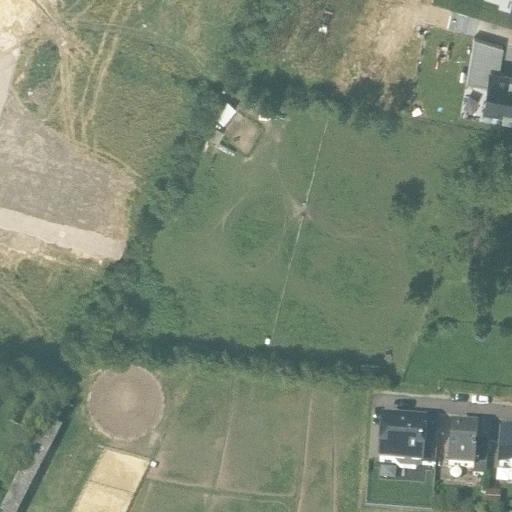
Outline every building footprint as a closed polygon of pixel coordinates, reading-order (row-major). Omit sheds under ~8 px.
[(490,71),(498,73),(502,46),(473,38),(466,81),(488,85),(490,71)] [(511,75),(498,73),(490,71),(488,85),(484,105),(503,108),(502,114),(511,116),(511,75)] [(423,425),(382,422),(379,465),(395,466),(399,471),(415,472),(420,468),(423,434),(423,425)] [(477,431),(451,429),(448,469),(474,471),(476,443),(477,431)] [(423,434),(420,468),(435,469),(437,435),(423,434)] [(511,435),(501,435),(499,469),(511,469),(511,435)] [(487,444),(476,443),(474,471),(473,479),(485,480),(487,444)]
